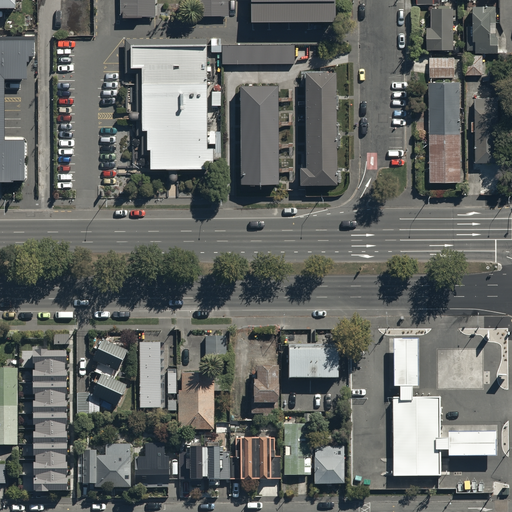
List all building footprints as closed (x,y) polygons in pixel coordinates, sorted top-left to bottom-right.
[(155,0),(119,0),(120,16),(155,15),(155,0)] [(227,0),(191,0),(191,16),(228,15),(227,0)] [(248,0),(248,21),(334,20),(333,0),(248,0)] [(467,51),(497,51),(497,36),(496,36),(495,6),(471,6),(472,26),(466,26),(467,51)] [(453,8),(431,8),(430,27),(426,27),(426,49),(452,49),(453,8)] [(0,178),(24,178),(24,138),(4,138),(3,76),(25,76),(25,52),(30,52),(35,52),(34,34),(0,34),(0,178)] [(151,147),(151,165),(206,165),(206,161),(212,161),(212,148),(206,148),(205,43),(131,43),(131,65),(142,65),(142,127),(147,127),(148,147),(151,147)] [(293,44),(222,44),(222,63),(293,62),(293,44)] [(455,57),(429,57),(429,77),(455,77),(455,57)] [(483,59),(465,59),(465,75),(483,75),(483,59)] [(302,168),(302,182),(334,181),(334,72),(306,72),(306,168),(302,168)] [(459,82),(428,82),(428,182),(459,182),(459,82)] [(242,85),(242,181),(277,181),(276,85),(242,85)] [(220,90),(210,90),(210,105),(220,105),(220,90)] [(475,98),(475,121),(471,121),(471,132),(475,132),(475,163),(498,163),(498,98),(475,98)] [(75,336),(53,336),(53,350),(67,350),(67,354),(75,354),(75,336)] [(226,336),(205,336),(205,357),(226,358),(226,336)] [(93,361),(98,363),(95,371),(113,379),(126,351),(102,340),(93,361)] [(161,343),(139,343),(139,409),(160,409),(161,343)] [(288,344),(287,377),(338,378),(338,345),(288,344)] [(65,353),(31,353),(32,389),(34,389),(35,418),(63,418),(63,424),(65,424),(65,353)] [(252,369),(251,413),(263,413),(263,420),(277,420),(278,366),(256,366),(256,369),(252,369)] [(0,445),(17,445),(17,369),(0,369),(0,445)] [(176,394),(176,373),(167,373),(168,394),(176,394)] [(181,392),(178,392),(178,430),(214,430),(214,391),(214,377),(214,373),(181,373),(181,392)] [(92,396),(117,407),(126,386),(101,375),(92,396)] [(229,376),(214,377),(214,391),(229,391),(229,376)] [(88,394),(77,394),(77,414),(88,414),(88,394)] [(413,398),(401,398),(395,398),(395,475),(440,475),(440,449),(440,438),(440,398),(413,398)] [(175,400),(167,401),(167,411),(175,411),(175,400)] [(283,474),(310,474),(310,414),(303,414),(303,423),(283,423),(283,474)] [(35,418),(30,418),(30,452),(22,452),(22,485),(72,485),(72,452),(63,452),(63,424),(63,418),(35,418)] [(230,457),(230,480),(282,480),(282,458),(274,458),(274,439),(236,439),(236,457),(230,457)] [(130,456),(129,456),(129,444),(105,444),(105,456),(97,456),(97,487),(130,487),(130,456)] [(135,458),(135,488),(168,487),(168,458),(161,458),(161,445),(145,446),(145,458),(135,458)] [(313,446),(312,484),(342,484),(343,447),(313,446)] [(179,454),(179,480),(229,480),(229,454),(219,454),(219,447),(189,447),(189,454),(179,454)] [(77,459),(77,484),(95,484),(95,451),(82,451),(82,459),(77,459)]
